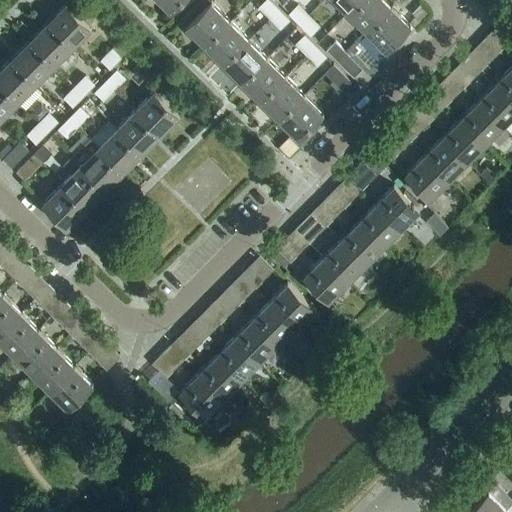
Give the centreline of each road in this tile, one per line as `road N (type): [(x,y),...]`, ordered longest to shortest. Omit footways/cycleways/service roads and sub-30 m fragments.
road 1 (residential): [(0,197),(118,314),(145,324),(170,315),(440,45),(452,0)]
road 2 (unclassified): [(390,507),(511,383)]
